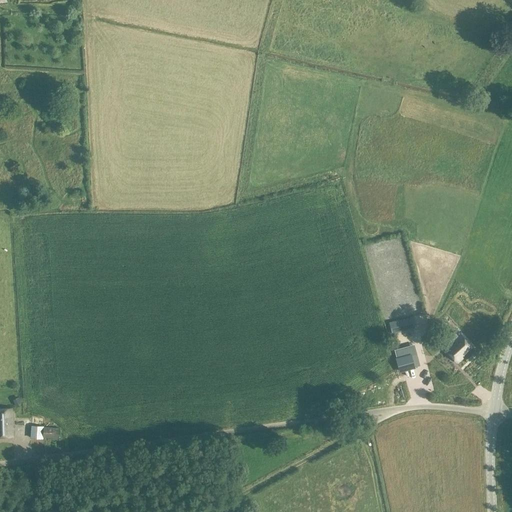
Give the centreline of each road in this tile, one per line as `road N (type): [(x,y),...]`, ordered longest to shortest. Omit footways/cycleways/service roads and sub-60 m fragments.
road 1 (unclassified): [(0,466),(400,409)]
road 2 (track): [(210,511),(400,409)]
